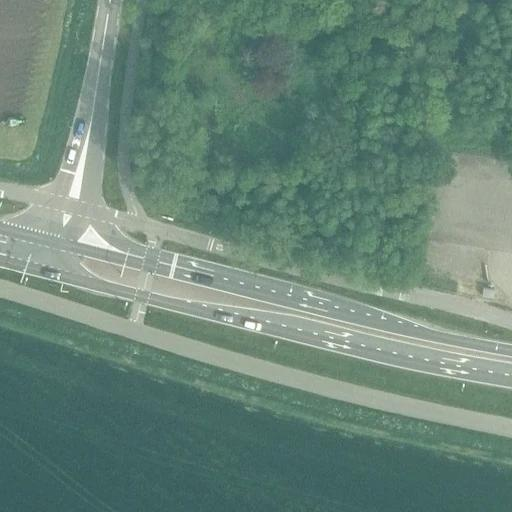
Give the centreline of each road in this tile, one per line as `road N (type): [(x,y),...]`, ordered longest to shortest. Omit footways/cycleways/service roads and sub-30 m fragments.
road 1 (unclassified): [(0,290),(364,401),(511,428)]
road 2 (primary): [(56,269),(250,323),(511,381)]
road 3 (primary): [(511,349),(61,245)]
road 4 (unclassified): [(70,209),(511,325)]
road 5 (tertiary): [(70,209),(108,0)]
